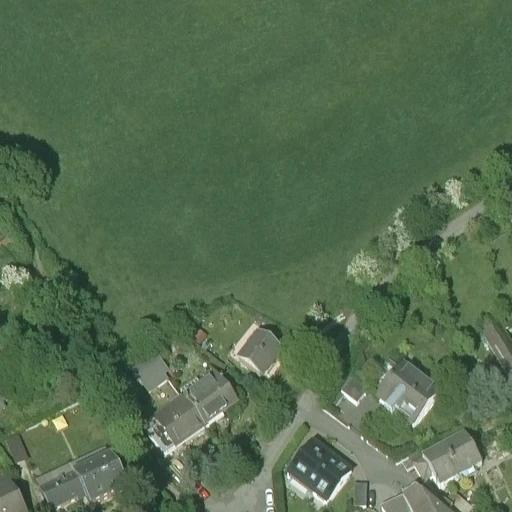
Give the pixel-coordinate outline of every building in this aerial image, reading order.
[(499,320),(479,333),(508,381),(511,378),(511,351),(502,336),(508,333),(499,320)] [(281,357),(259,341),(239,368),(260,384),(281,357)] [(153,355),(127,370),(148,400),(168,386),(160,376),(165,372),(153,355)] [(388,366),(366,394),(378,402),(399,375),(388,366)] [(410,384),(399,375),(378,402),(413,430),(438,398),(414,379),(410,384)] [(237,409),(216,381),(200,393),(205,399),(189,410),(184,403),(182,405),(186,411),(203,434),(237,409)] [(0,415),(9,412),(0,388),(0,415)] [(203,434),(186,411),(147,440),(164,463),(203,434)] [(509,455),(493,426),(423,465),(423,466),(414,471),(415,472),(424,488),(433,483),(440,495),(482,471),(480,469),(509,455)] [(350,478),(313,449),(292,475),(316,493),(313,497),(327,508),(350,478)] [(402,466),(407,476),(415,472),(414,471),(423,466),(423,465),(419,458),(402,466)] [(99,511),(127,498),(110,465),(40,501),(46,511),(72,511),(85,505),(88,511),(99,511)] [(0,511),(19,511),(7,487),(0,490),(0,511)] [(366,511),(367,491),(355,490),(353,511),(366,511)] [(403,503),(403,504),(407,511),(449,511),(443,506),(439,509),(435,511),(416,497),(403,503)] [(468,511),(455,501),(443,506),(449,511),(468,511)]
